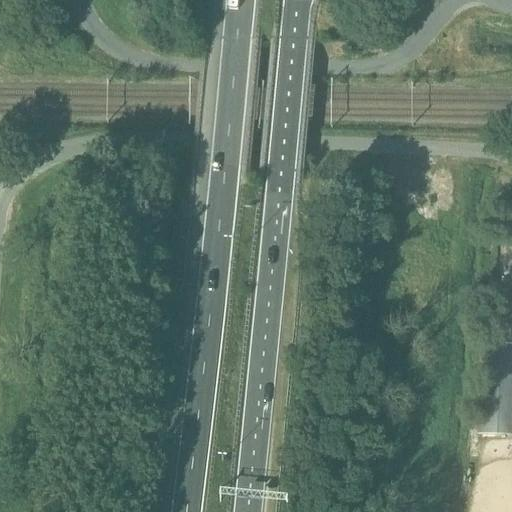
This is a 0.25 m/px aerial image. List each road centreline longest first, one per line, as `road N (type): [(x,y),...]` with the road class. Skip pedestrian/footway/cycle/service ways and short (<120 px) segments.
road 1 (trunk): [(248,511),(297,0)]
road 2 (unclassified): [(8,181),(51,154),(143,139),(511,155)]
road 3 (unclassified): [(90,0),(115,38),(149,61),(209,70),(381,67),(404,55),(454,0)]
road 4 (trunk): [(240,0),(215,260)]
road 5 (motorway): [(215,260),(185,511)]
